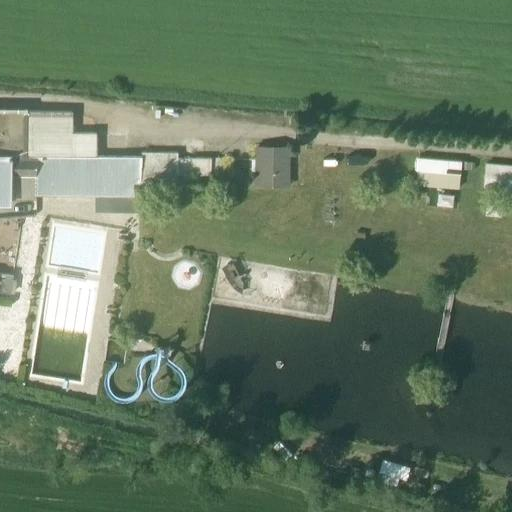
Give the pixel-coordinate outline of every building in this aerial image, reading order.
[(176,175),(177,159),(177,154),(141,153),(141,157),(95,157),(95,133),(70,133),(71,112),(0,111),(0,204),(10,205),(10,199),(35,200),(35,196),(94,197),(94,213),(138,213),(138,186),(176,187),(176,175)] [(254,147),(253,188),(289,188),(289,147),(254,147)] [(177,159),(176,175),(231,178),(231,161),(210,161),(210,159),(177,159)] [(416,160),(414,172),(417,172),(415,187),(457,190),(459,171),(469,171),(470,164),(416,160)] [(511,167),(484,164),(482,179),(484,179),(482,190),(511,193),(511,189),(511,167)] [(503,215),(503,199),(487,198),(487,215),(503,215)] [(0,293),(9,295),(12,276),(0,273),(0,293)] [(309,444),(306,457),(318,460),(316,468),(333,473),(340,452),(309,444)] [(347,451),(346,462),(362,464),(363,453),(347,451)] [(382,461),(378,474),(384,475),(382,484),(395,488),(397,479),(404,481),(408,469),(382,461)]
